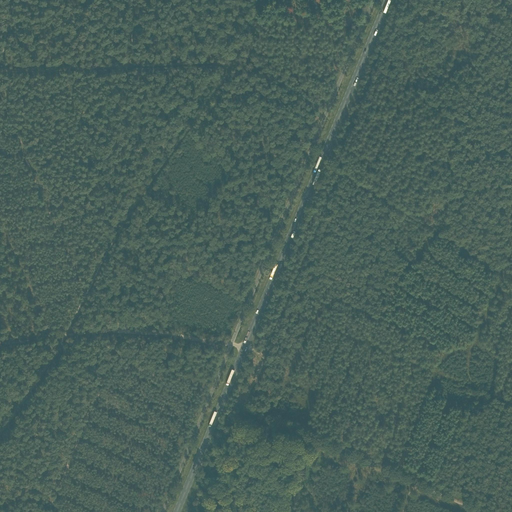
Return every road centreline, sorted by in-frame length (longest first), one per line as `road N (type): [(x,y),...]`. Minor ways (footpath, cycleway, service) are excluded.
road 1 (track): [(132,67),(248,59),(207,101),(0,437)]
road 2 (primary): [(176,511),(387,0)]
road 3 (track): [(64,335),(174,335),(263,356),(245,404),(250,416),(483,511)]
road 4 (track): [(0,71),(132,67)]
